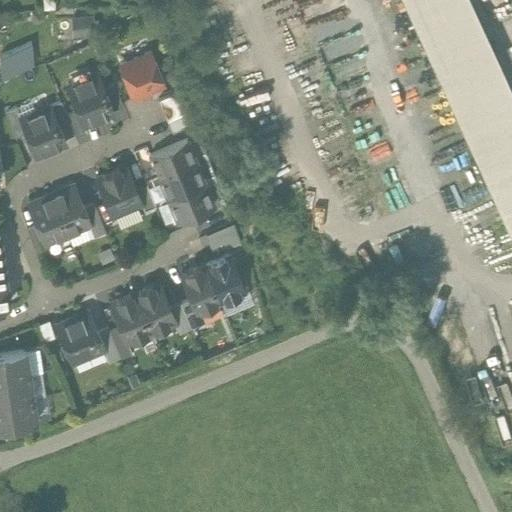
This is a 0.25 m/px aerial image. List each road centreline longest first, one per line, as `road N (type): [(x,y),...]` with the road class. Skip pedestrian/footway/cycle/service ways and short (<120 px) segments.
road 1 (residential): [(46,305),(9,198),(20,182),(149,128)]
road 2 (residential): [(46,305),(192,246)]
